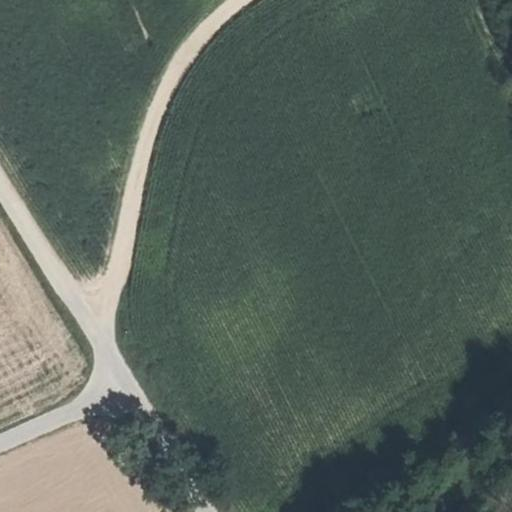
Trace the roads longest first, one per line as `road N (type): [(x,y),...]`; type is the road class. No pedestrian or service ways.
road 1 (track): [(101,342),(150,131),(192,49),(241,0)]
road 2 (unclassified): [(207,511),(128,390),(0,444)]
